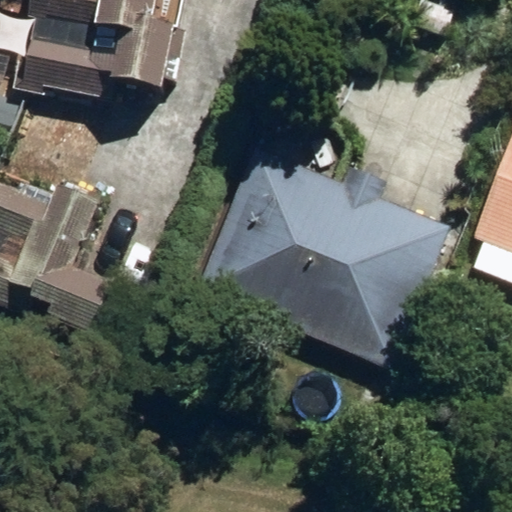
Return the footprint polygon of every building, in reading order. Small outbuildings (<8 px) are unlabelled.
[(161,109),(182,0),(104,0),(102,0),(41,0),(27,74),(113,91),(111,98),(161,109)] [(413,34),(445,45),(453,20),(420,9),(413,34)] [(511,153),(476,251),(483,254),(474,277),(511,291),(511,153)] [(198,301),(390,380),(448,239),(377,209),(385,195),(347,179),(341,195),(256,160),(198,301)] [(32,259),(0,246),(0,316),(90,352),(110,302),(68,285),(97,218),(56,201),(32,259)]
